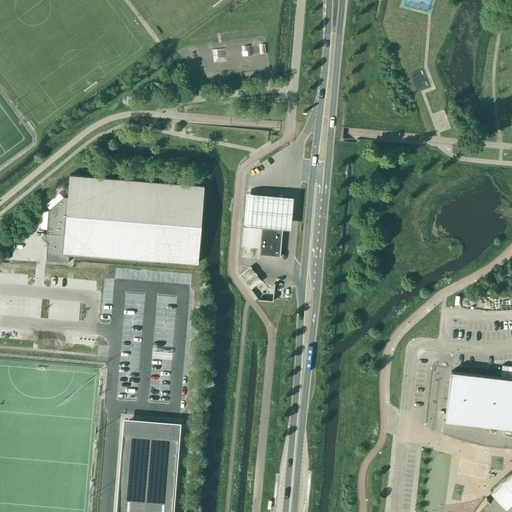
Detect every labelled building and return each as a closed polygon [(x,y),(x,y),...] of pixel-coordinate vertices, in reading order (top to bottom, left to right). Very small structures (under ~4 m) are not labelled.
[(198,263),(204,186),(69,175),(68,198),(63,198),(48,210),(46,234),(45,239),(46,239),(46,238),(49,239),(49,242),(47,243),(46,261),(68,263),(68,257),(167,265),(168,261),(198,263)] [(289,232),(292,199),(246,194),(243,226),(289,232)] [(262,228),(245,227),(243,226),(241,246),(260,248),(259,255),(279,256),(280,256),(282,228),(282,229),(262,227),(262,228)] [(251,261),(240,269),(251,284),(262,276),(251,261)] [(500,377),(511,378),(511,366),(502,365),(500,377)] [(511,511),(511,379),(451,372),(445,420),(444,420),(442,433),(448,435),(453,437),(459,439),(465,441),(471,443),(477,444),(483,445),(489,446),(495,447),(501,448),(508,448),(511,448),(511,472),(510,474),(506,477),(502,481),(498,485),(494,488),(491,492),(494,495),(490,499),(487,496),(484,500),(481,504),(478,508),(475,511),(511,511)] [(124,424),(116,511),(172,511),(179,428),(124,424)]
